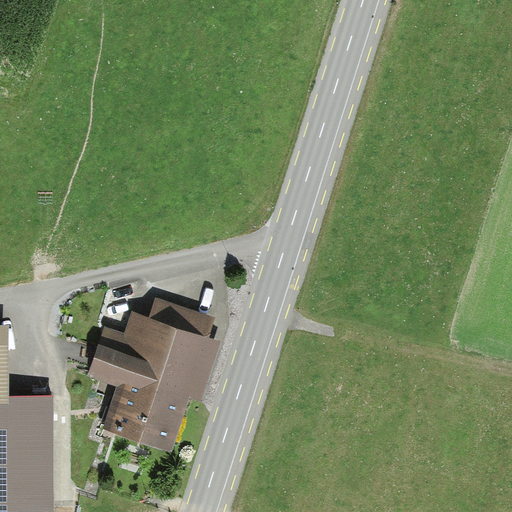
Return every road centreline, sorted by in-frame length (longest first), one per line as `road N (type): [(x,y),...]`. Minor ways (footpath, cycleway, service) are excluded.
road 1 (secondary): [(199,511),(360,0)]
road 2 (track): [(282,248),(254,246),(0,294)]
